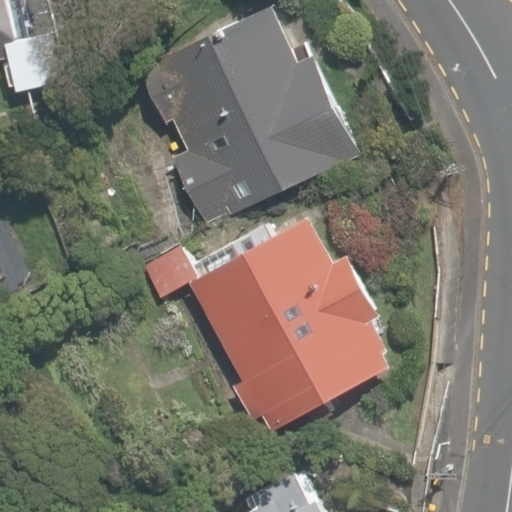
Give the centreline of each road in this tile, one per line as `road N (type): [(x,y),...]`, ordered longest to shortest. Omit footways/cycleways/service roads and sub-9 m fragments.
road 1 (tertiary): [(511,159),(436,0)]
road 2 (tertiary): [(500,511),(511,365)]
